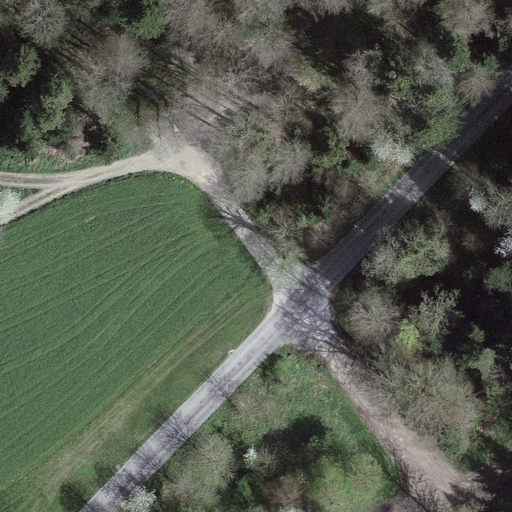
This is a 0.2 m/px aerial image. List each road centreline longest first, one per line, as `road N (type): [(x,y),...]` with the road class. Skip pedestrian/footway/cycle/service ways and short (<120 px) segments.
road 1 (unclassified): [(95,511),(511,82)]
road 2 (track): [(189,149),(222,94),(320,0)]
road 3 (track): [(0,176),(67,185),(189,149)]
road 4 (track): [(302,297),(189,149)]
road 5 (track): [(364,375),(471,511)]
road 6 (track): [(161,0),(190,77),(189,149)]
